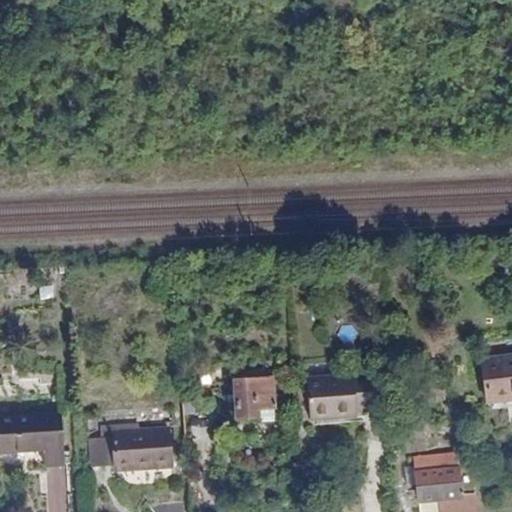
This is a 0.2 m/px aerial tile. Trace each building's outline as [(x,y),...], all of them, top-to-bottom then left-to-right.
[(173,261),(174,273),(228,270),(227,258),(173,261)] [(511,354),(482,359),(487,402),(511,398),(511,354)] [(194,384),(210,383),(209,368),(193,369),(194,384)] [(235,382),(236,418),(257,417),(256,409),(274,409),(272,379),(241,381),(241,375),(236,376),(236,381),(235,382)] [(308,379),(310,420),(357,417),(357,411),(381,410),(379,376),(354,377),(354,376),(308,379)] [(65,466),(63,416),(0,418),(0,453),(43,452),(44,466),(65,466)] [(88,440),(90,465),(113,465),(113,470),(174,466),(172,429),(138,431),(137,423),(99,426),(100,439),(88,440)] [(418,485),(419,511),(474,511),(473,494),(460,494),(457,454),(414,457),(415,466),(403,467),(405,486),(418,485)] [(185,511),(184,501),(147,503),(154,511),(185,511)]
